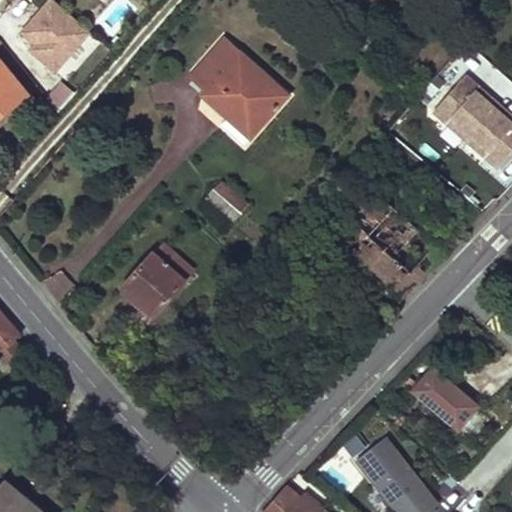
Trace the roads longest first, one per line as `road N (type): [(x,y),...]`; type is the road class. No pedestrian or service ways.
road 1 (tertiary): [(511,219),(233,511)]
road 2 (secondary): [(0,273),(124,417),(227,511)]
road 3 (unknown): [(0,219),(189,0)]
